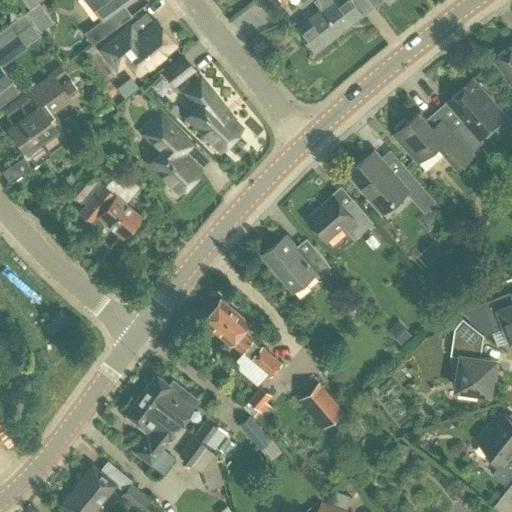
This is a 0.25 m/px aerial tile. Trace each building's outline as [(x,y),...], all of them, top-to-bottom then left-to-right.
[(22,0),(29,9),(37,2),(39,0),(22,0)] [(88,0),(101,16),(122,0),(88,0)] [(334,0),(310,19),(309,17),(296,27),(316,53),(329,43),(327,41),(363,13),(354,3),(357,0),(334,0)] [(29,9),(25,11),(39,31),(52,21),(37,2),(29,9)] [(0,44),(0,108),(20,95),(9,79),(0,67),(12,58),(25,49),(23,45),(16,35),(31,23),(24,13),(7,25),(0,30),(0,41),(1,44),(0,44)] [(92,44),(115,28),(106,16),(83,33),(92,44)] [(161,50),(171,41),(155,22),(138,36),(129,26),(100,49),(116,69),(128,60),(138,73),(163,53),(161,50)] [(511,45),(495,59),(511,79),(511,45)] [(174,87),(196,70),(182,53),(160,71),(174,87)] [(60,84),(52,73),(52,72),(26,91),(36,105),(8,126),(25,150),(38,141),(48,156),(73,138),(82,132),(75,122),(68,119),(62,124),(54,113),(72,100),(81,94),(77,88),(70,78),(60,84)] [(213,136),(222,145),(239,127),(216,105),(219,102),(200,78),(185,92),(198,105),(187,117),(210,139),(213,136)] [(465,120),(453,131),(472,152),(484,141),(480,137),(505,116),(472,78),(447,100),(465,120)] [(475,156),(472,152),(453,131),(442,119),(433,127),(420,111),(408,121),(405,117),(395,127),(398,130),(393,134),(418,162),(437,145),(444,154),(457,171),(475,156)] [(182,154),(191,145),(160,115),(142,133),(161,151),(150,163),(169,182),(172,179),(181,188),(198,170),(182,154)] [(401,162),(391,149),(381,157),(375,150),(349,173),(382,212),(406,191),(425,212),(436,202),(426,189),(423,186),(401,162)] [(111,179),(120,169),(104,156),(96,165),(111,179)] [(85,169),(81,166),(73,176),(70,173),(60,185),(66,191),(80,202),(82,199),(86,202),(78,211),(94,224),(100,216),(122,235),(140,215),(125,203),(127,200),(105,181),(103,184),(102,183),(98,180),(92,174),(85,169)] [(326,240),(343,225),(354,238),(374,222),(353,198),(344,205),(334,194),(306,217),(326,240)] [(303,255),(296,246),(286,235),(263,254),(293,290),(316,272),(319,276),(331,266),(314,246),(303,255)] [(478,290),(497,273),(489,264),(470,280),(478,290)] [(375,287),(355,292),(361,316),(381,311),(375,287)] [(511,301),(508,293),(482,303),(492,330),(506,325),(511,340),(511,339),(511,301)] [(218,300),(215,298),(207,309),(209,311),(201,320),(229,344),(230,344),(269,377),(281,363),(261,346),(260,347),(240,331),(248,322),(219,298),(218,300)] [(496,379),(498,365),(495,365),(495,359),(480,357),(483,335),(463,319),(456,328),(452,354),(461,355),(456,388),(490,393),(492,378),(496,379)] [(333,354),(339,361),(345,356),(339,349),(333,354)] [(143,391),(156,402),(182,423),(200,400),(172,379),(168,384),(156,374),(143,391)] [(322,426),(342,409),(319,382),(298,399),(322,426)] [(266,417),(273,409),(266,403),(271,396),(259,385),(246,400),(266,417)] [(366,392),(363,394),(369,403),(372,400),(378,396),(371,388),(366,392)] [(182,423),(156,402),(143,391),(126,414),(138,423),(136,426),(145,433),(131,450),(150,465),(167,442),(167,443),(182,423)] [(511,414),(506,410),(491,429),(490,428),(486,428),(481,436),(481,440),(482,441),(480,443),(492,452),(487,458),(498,467),(493,473),(505,483),(511,474),(511,414)] [(270,460),(280,452),(250,415),(238,424),(270,460)] [(206,418),(194,433),(194,434),(215,449),(227,434),(206,418)] [(178,455),(192,466),(207,446),(193,436),(178,455)] [(396,443),(390,458),(403,463),(409,448),(396,443)] [(106,466),(124,482),(130,476),(112,460),(106,466)] [(70,511),(92,511),(115,484),(91,465),(60,503),(70,511)] [(141,511),(154,511),(158,508),(149,501),(151,498),(131,482),(119,496),(138,511),(140,511),(141,511)] [(348,509),(352,496),(336,490),(331,503),(348,509)] [(510,511),(511,510),(511,504),(503,497),(495,507),(500,511),(510,511)] [(351,511),(321,500),(316,511),(351,511)]
